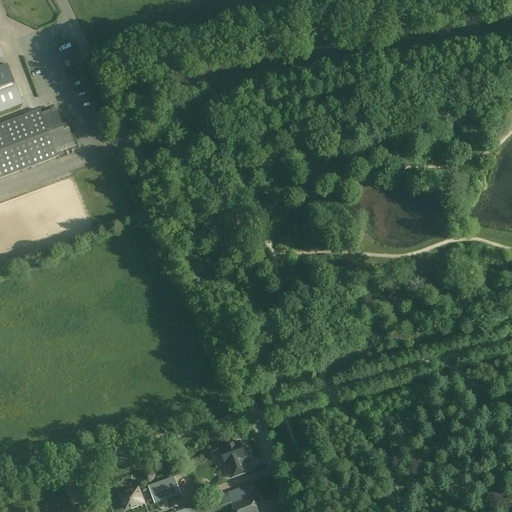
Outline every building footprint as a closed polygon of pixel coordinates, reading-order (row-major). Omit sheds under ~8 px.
[(0,66),(0,113),(23,105),(8,64),(0,66)] [(0,179),(58,158),(56,153),(75,146),(69,130),(64,131),(56,109),(42,115),(40,110),(0,125),(0,179)] [(246,473),(242,462),(241,463),(240,460),(245,457),(239,441),(219,449),(225,465),(227,464),(232,478),(246,473)] [(155,503),(180,493),(174,477),(149,487),(155,503)] [(120,494),(126,510),(143,503),(138,488),(120,494)] [(212,511),(231,505),(234,511),(258,511),(252,497),(232,504),(227,493),(201,503),(201,502),(174,511),(212,511)]
